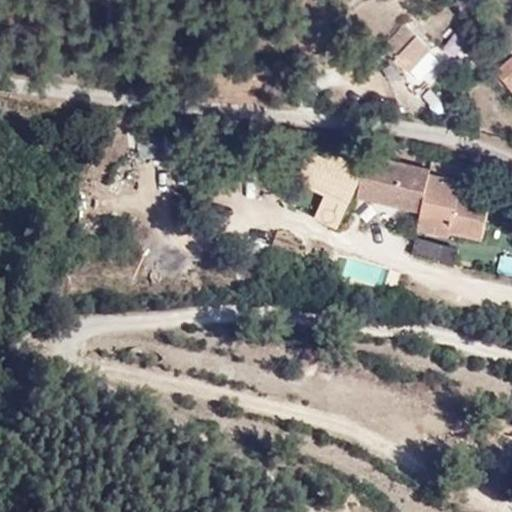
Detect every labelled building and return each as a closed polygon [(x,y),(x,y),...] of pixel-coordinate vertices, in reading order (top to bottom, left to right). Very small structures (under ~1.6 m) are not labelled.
[(389,51),(417,73),(438,48),(409,26),(389,51)] [(511,58),(511,59),(499,70),(508,80),(511,76),(511,58)] [(429,213),(435,177),(436,173),(376,161),(368,201),(429,213)] [(347,167),(333,193),(359,206),(372,178),(347,167)] [(460,221),(458,232),(490,237),(496,201),(488,198),(492,179),(469,175),(467,182),(435,177),(429,213),(428,216),(460,221)] [(425,231),(457,237),(458,232),(460,221),(428,216),(425,231)] [(416,236),(413,254),(453,260),(456,243),(416,236)]
